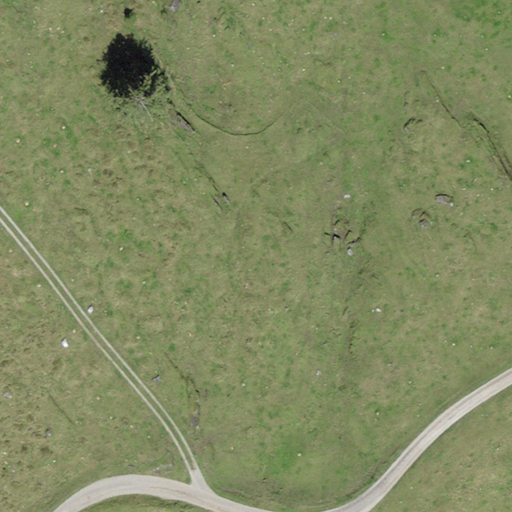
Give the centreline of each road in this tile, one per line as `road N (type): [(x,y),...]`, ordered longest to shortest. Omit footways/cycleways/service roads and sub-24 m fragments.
road 1 (track): [(206,501),(166,420),(0,211)]
road 2 (track): [(352,511),(458,409),(511,379)]
road 3 (track): [(67,511),(98,492),(141,485),(248,511)]
